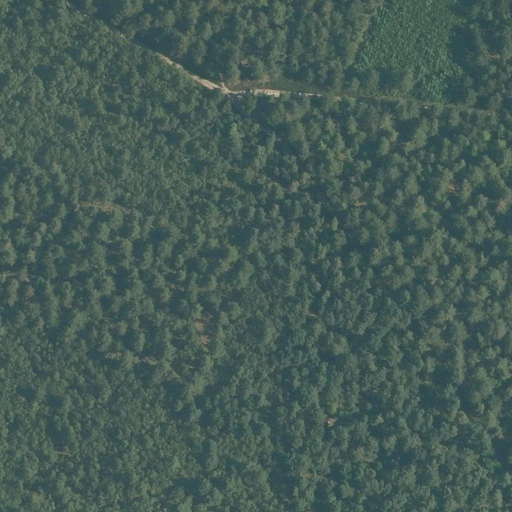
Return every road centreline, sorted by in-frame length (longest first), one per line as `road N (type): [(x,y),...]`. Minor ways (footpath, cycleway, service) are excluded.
road 1 (track): [(284,150),(511,475)]
road 2 (track): [(293,511),(284,150)]
road 3 (track): [(511,120),(230,91)]
road 4 (track): [(220,85),(69,0)]
